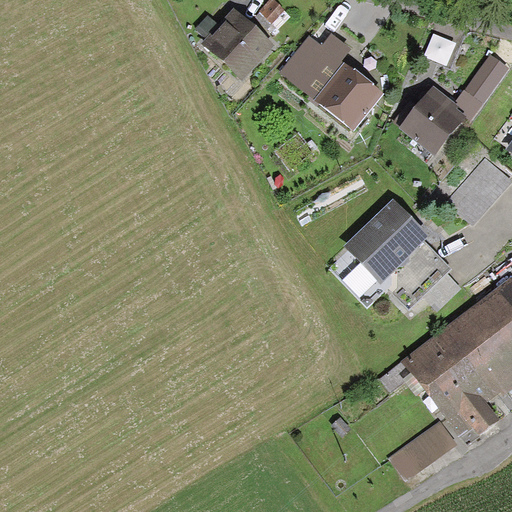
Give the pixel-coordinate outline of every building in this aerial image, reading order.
[(280,15),(268,3),(258,15),(270,26),(280,15)] [(268,50),(233,17),(206,47),(241,80),(268,50)] [(345,55),(331,45),(306,79),(321,89),(345,55)] [(376,97),(347,75),(320,111),(350,133),(376,97)] [(461,122),(432,97),(402,133),(432,157),(461,122)] [(425,240),(393,207),(348,250),(380,283),(384,279),(411,306),(447,272),(420,244),(425,240)] [(511,381),(511,286),(407,363),(459,432),(467,426),(477,438),(495,425),(481,405),(511,381)]
